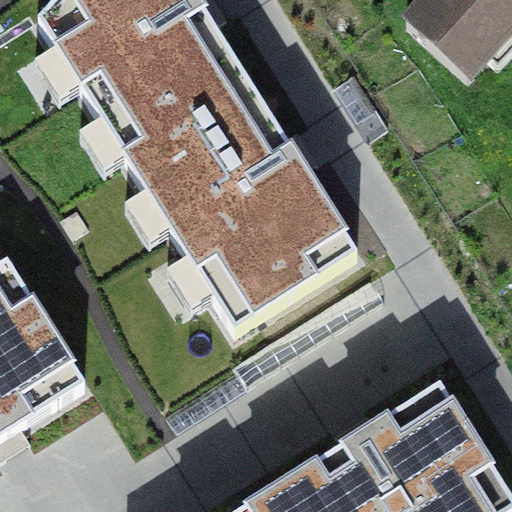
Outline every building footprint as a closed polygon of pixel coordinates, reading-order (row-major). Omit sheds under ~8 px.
[(123,168),(247,90),(193,5),(189,0),(65,0),(38,30),(123,168)] [(511,63),(511,0),(426,0),(398,31),(476,103),(511,63)] [(247,90),(123,168),(234,340),(357,262),(302,176),(247,90)] [(7,271),(0,276),(0,447),(5,444),(85,394),(7,271)] [(292,511),(511,511),(511,510),(439,395),(360,445),(281,495),(292,511)] [(292,511),(281,495),(253,511),(292,511)]
